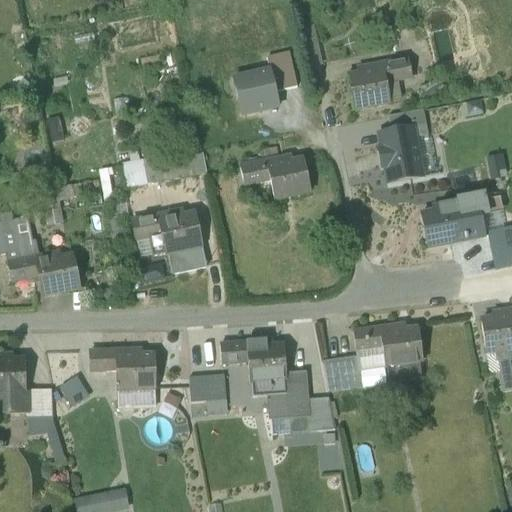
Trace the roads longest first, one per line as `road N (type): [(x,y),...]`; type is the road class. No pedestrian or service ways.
road 1 (residential): [(0,325),(139,324),(368,300)]
road 2 (unknown): [(177,511),(486,454)]
road 3 (residential): [(368,300),(328,132)]
